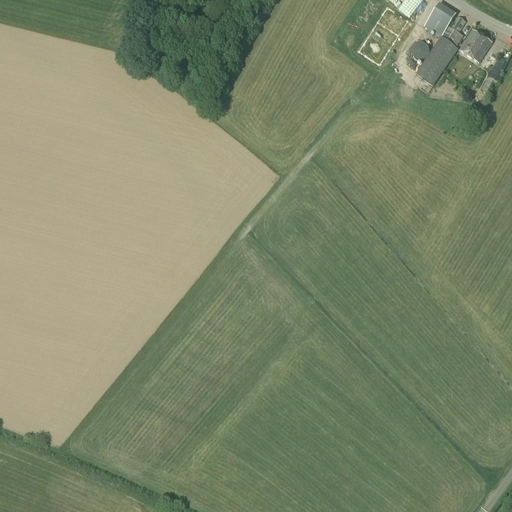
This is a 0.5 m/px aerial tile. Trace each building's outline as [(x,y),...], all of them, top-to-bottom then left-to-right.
[(408,2),(404,8),(416,15),(419,9),(408,2)] [(450,30),(448,29),(455,18),(438,7),(424,28),(441,39),(416,77),(433,88),(457,51),(455,49),(462,38),(458,35),(465,24),(458,20),(450,30)] [(379,67),(408,22),(387,8),(357,53),(379,67)] [(478,66),(492,45),(472,32),(459,53),(478,66)] [(428,57),(427,54),(426,51),(424,50),(421,49),(418,49),(415,50),(413,53),(412,54),(412,56),(412,59),(413,60),(414,62),(417,64),(420,64),(422,64),(426,62),(427,60),(428,57)] [(496,85),(508,64),(498,59),(481,91),(487,94),(492,83),(496,85)]
